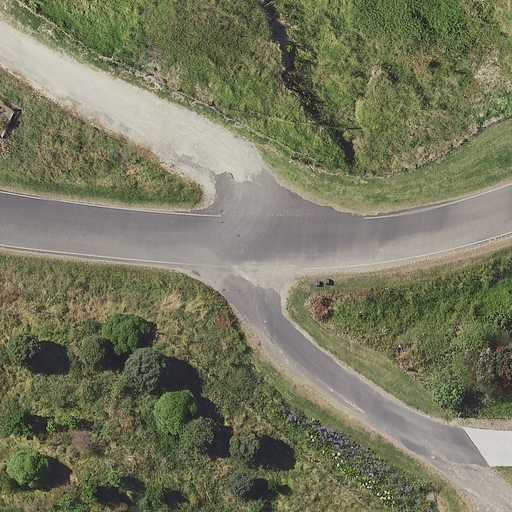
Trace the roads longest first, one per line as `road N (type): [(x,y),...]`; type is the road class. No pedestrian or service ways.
road 1 (residential): [(259,242),(264,310),(284,339),(336,383),(411,426),(511,448)]
road 2 (residential): [(0,48),(218,155),(256,206),(259,242)]
road 3 (unclassified): [(0,216),(259,242)]
road 4 (residential): [(511,209),(384,241),(259,242)]
